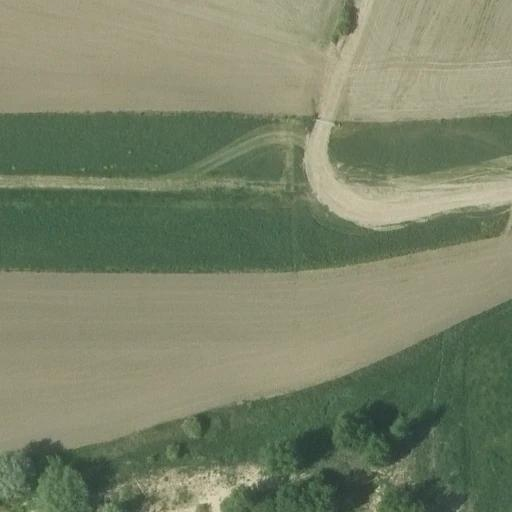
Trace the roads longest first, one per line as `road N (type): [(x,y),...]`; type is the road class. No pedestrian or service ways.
road 1 (track): [(0,188),(311,181)]
road 2 (track): [(311,181),(511,165)]
road 3 (track): [(365,0),(311,181)]
